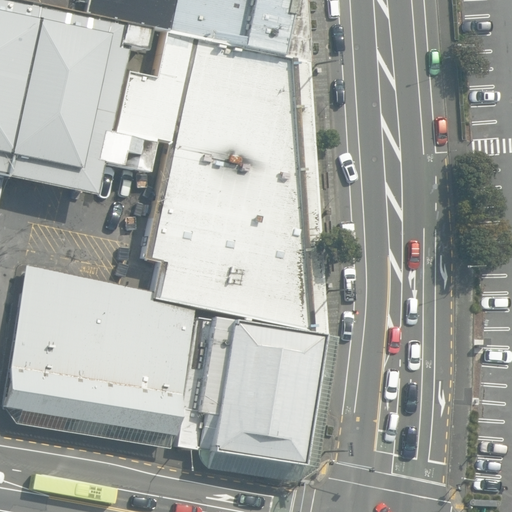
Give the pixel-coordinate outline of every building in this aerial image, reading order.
[(277,60),(281,0),(81,0),(79,14),(161,32),(277,60)] [(140,32),(0,2),(0,185),(84,204),(120,51),(137,54),(140,32)] [(146,299),(300,336),(277,60),(161,32),(147,80),(123,74),(110,133),(162,143),(144,261),(146,299)] [(23,267),(0,402),(0,408),(166,435),(186,317),(23,267)] [(176,446),(293,466),(313,341),(197,322),(176,446)]
